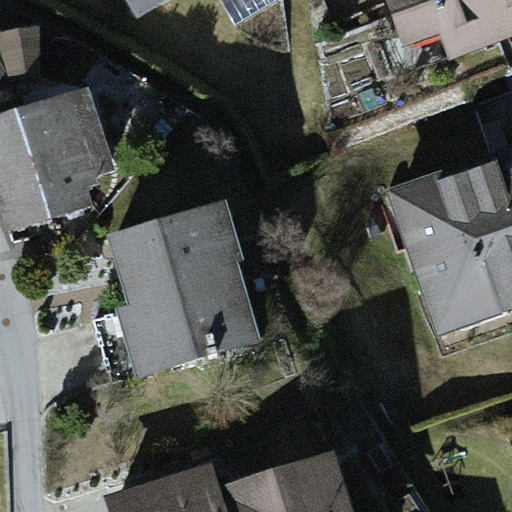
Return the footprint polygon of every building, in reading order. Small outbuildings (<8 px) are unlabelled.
[(187,0),(121,0),(138,29),(187,0)] [(511,0),(383,0),(411,67),(439,56),(450,82),(511,56),(511,0)] [(0,38),(0,103),(25,91),(0,38)] [(89,99),(0,126),(0,203),(12,242),(124,207),(89,99)] [(511,157),(390,200),(442,351),(511,326),(511,157)] [(226,209),(107,239),(143,382),(263,352),(226,209)] [(220,469),(106,506),(107,511),(363,511),(345,451),(227,489),(220,469)]
